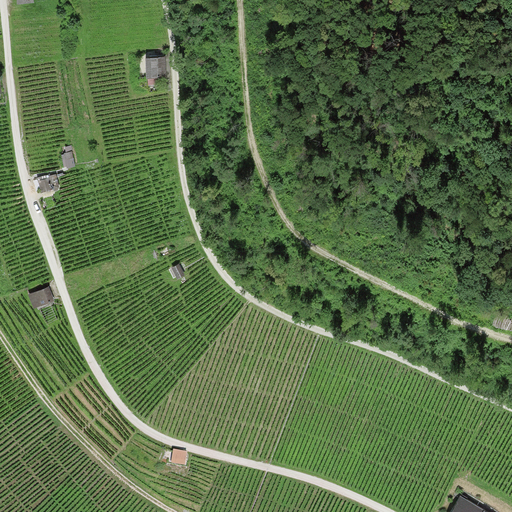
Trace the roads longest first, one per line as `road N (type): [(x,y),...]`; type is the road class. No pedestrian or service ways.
road 1 (unclassified): [(390,511),(329,485),(176,443),(145,428),(114,398),(81,336),(32,203),(15,132),(2,0)]
road 2 (track): [(511,411),(276,317),(235,284),(199,229),(185,176),(165,0)]
road 3 (track): [(511,338),(467,325),(336,260),(277,208),(253,148),(241,0)]
road 4 (track): [(172,511),(85,444),(0,337)]
